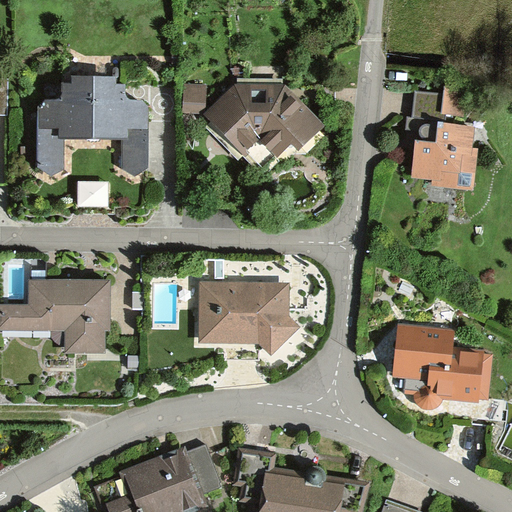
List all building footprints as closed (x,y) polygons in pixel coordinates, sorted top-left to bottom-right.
[(0,117),(8,117),(9,81),(0,81),(0,117)] [(38,110),(39,170),(51,178),(65,171),(65,143),(123,143),(123,171),(136,179),(148,172),(149,113),(142,107),(126,107),(126,90),(117,90),(116,81),(72,82),(72,88),(63,88),(63,104),(45,104),(45,110),(38,110)] [(184,85),(183,113),(205,114),(206,86),(184,85)] [(234,88),(204,117),(244,157),(247,154),(263,170),(276,157),(279,160),(291,147),(300,156),(327,129),(286,88),(234,88)] [(432,187),(473,192),(477,152),(470,151),(472,132),(462,131),(466,92),(446,90),(445,97),(416,94),(413,119),(430,121),(439,122),(436,147),(414,145),(410,181),(433,184),(432,187)] [(0,306),(0,331),(65,333),(65,357),(107,358),(108,334),(111,334),(112,284),(75,283),(29,282),(29,307),(0,306)] [(290,287),(199,285),(199,346),(260,345),(271,358),(299,332),(289,321),(290,287)] [(425,330),(401,328),(394,380),(409,381),(407,394),(416,395),(416,399),(418,404),(421,408),(426,410),(430,411),(435,411),(440,410),(444,406),(444,401),(479,404),(484,352),(453,349),(454,333),(425,330)] [(167,456),(119,474),(128,498),(107,507),(108,511),(207,511),(210,511),(205,497),(223,490),(207,448),(190,454),(187,448),(167,456)] [(363,511),(371,486),(326,477),(324,473),(321,470),(317,469),(312,469),(308,471),(306,475),(276,469),(278,457),(239,450),(234,487),(241,489),(240,504),(261,507),(259,511),(363,511)] [(416,511),(388,502),(383,511),(416,511)]
